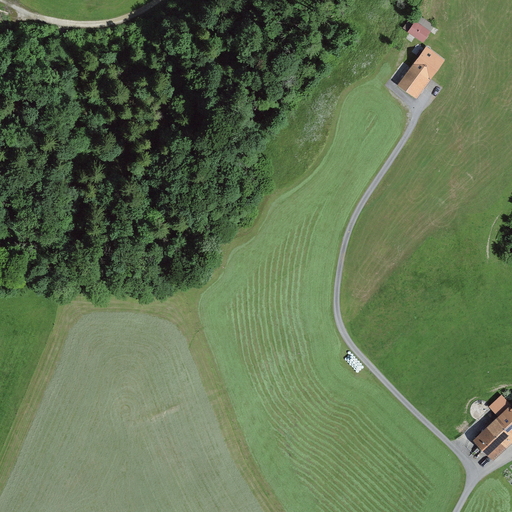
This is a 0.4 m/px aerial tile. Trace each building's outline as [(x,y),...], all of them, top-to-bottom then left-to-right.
[(418,17),(431,24),(434,19),(421,12),(418,17)] [(401,31),(419,43),(431,27),(413,16),(401,31)] [(392,85),(413,100),(441,60),(423,47),(409,66),(407,65),(392,85)] [(511,401),(498,415),(511,430),(511,401)] [(474,440),(493,459),(511,440),(511,432),(497,417),(474,440)]
